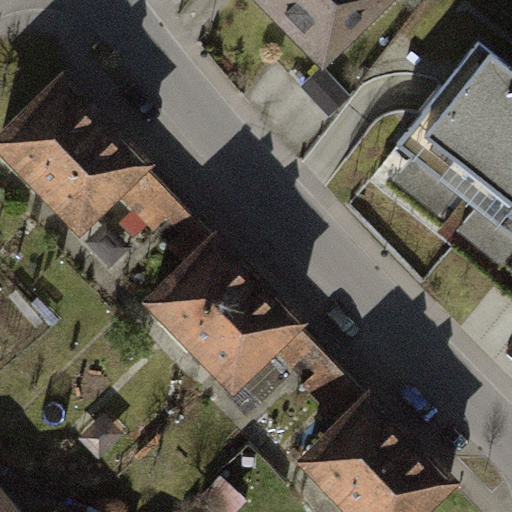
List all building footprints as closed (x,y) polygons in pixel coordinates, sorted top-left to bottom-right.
[(264,0),(331,69),(403,0),(264,0)] [(511,61),(480,37),(402,138),(511,222),(511,61)] [(147,161),(63,79),(1,142),(85,224),(147,161)] [(301,322),(217,238),(154,301),(239,385),(301,322)] [(422,511),(456,479),(374,397),(310,461),(360,511),(422,511)] [(0,511),(15,511),(0,494),(0,511)]
